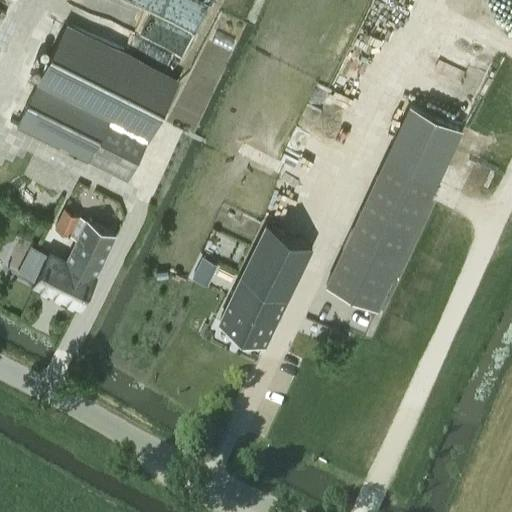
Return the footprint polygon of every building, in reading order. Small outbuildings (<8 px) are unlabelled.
[(39,78),(18,123),(91,160),(94,153),(108,161),(105,167),(129,178),(177,81),(65,26),(39,78)] [(358,36),(347,59),(368,69),(379,46),(358,36)] [(378,308),(415,227),(364,204),(326,284),(378,308)] [(55,227),(70,235),(79,215),(65,208),(55,227)] [(68,256),(66,261),(96,275),(116,233),(87,219),(78,237),(68,256)] [(265,342),(312,245),(267,223),(220,320),(265,342)] [(85,296),(95,277),(65,262),(48,254),(33,283),(80,306),(85,296)] [(203,256),(193,277),(207,284),(217,263),(203,256)]
